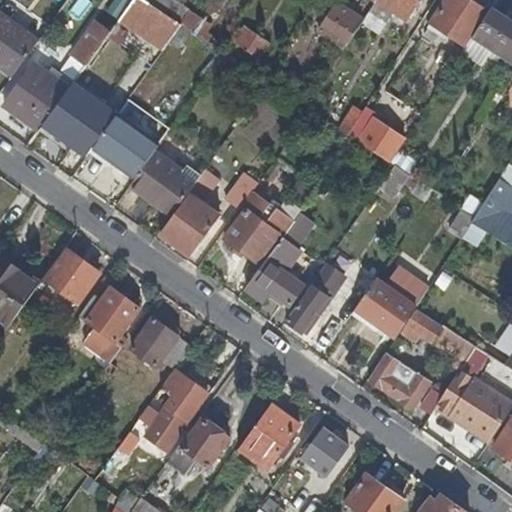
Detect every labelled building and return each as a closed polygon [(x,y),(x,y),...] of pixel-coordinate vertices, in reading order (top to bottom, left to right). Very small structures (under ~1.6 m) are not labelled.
[(80,21),(91,1),(89,0),(74,0),(67,14),(80,21)] [(136,0),(120,23),(163,52),(168,44),(181,26),(141,0),(136,0)] [(189,14),(168,0),(141,0),(181,26),(189,14)] [(419,0),(376,0),(375,3),(366,16),(384,27),(394,10),(407,19),(419,0)] [(446,0),(430,24),(466,47),(472,38),(488,13),(468,0),(446,0)] [(320,32),(345,49),(363,21),(338,5),(320,32)] [(495,53),(511,63),(511,23),(490,9),(488,13),(472,38),(495,53)] [(231,42),(189,14),(181,26),(191,32),(223,54),(231,42)] [(0,68),(12,77),(36,44),(0,17),(0,68)] [(72,57),(86,67),(106,41),(113,32),(98,21),(72,57)] [(178,50),(191,32),(181,26),(168,44),(178,50)] [(245,29),(235,45),(259,62),(270,46),(245,29)] [(495,53),(472,38),(466,47),(461,54),(484,69),(495,53)] [(135,62),(106,41),(86,67),(116,89),(135,62)] [(4,107),(38,132),(69,91),(36,68),(18,93),(15,91),(4,107)] [(354,109),(339,130),(348,136),(362,115),(354,109)] [(404,143),(362,115),(348,136),(353,139),(390,164),(404,143)] [(159,147),(116,116),(91,149),(134,180),(153,156),(159,147)] [(320,120),(302,144),(322,159),(339,135),(320,120)] [(196,186),(153,156),(134,180),(130,186),(173,217),(196,186)] [(225,202),(239,212),(241,209),(252,194),(258,185),(239,172),(228,188),(233,192),(225,202)] [(215,185),(202,176),(196,186),(173,217),(163,231),(182,244),(179,248),(191,257),(212,226),(195,214),(215,185)] [(292,197),(305,206),(317,190),(303,181),(292,197)] [(503,205),(511,191),(511,189),(499,181),(482,207),(474,219),(472,222),(511,248),(511,221),(498,213),(503,205)] [(511,210),(511,191),(503,205),(511,210)] [(293,223),(275,210),(271,216),(265,211),(269,206),(256,196),(245,211),(225,239),(262,267),(293,223)] [(468,198),(460,210),(474,219),(482,207),(468,198)] [(275,210),(269,206),(265,211),(271,216),(275,210)] [(314,224),(299,214),(293,223),(262,267),(245,290),(263,303),(270,293),(290,307),(304,289),(297,284),(284,275),(301,250),(297,248),(314,224)] [(182,244),(163,231),(160,234),(179,248),(182,244)] [(309,256),(301,250),(284,275),(297,284),(300,279),(296,276),(309,256)] [(67,252),(45,282),(77,306),(99,275),(67,252)] [(0,323),(8,329),(39,286),(0,258),(0,323)] [(344,278),(326,265),(286,322),(301,333),(327,296),(332,295),(344,278)] [(385,332),(396,339),(416,308),(428,290),(399,270),(387,288),(376,280),(355,311),(385,332)] [(115,343),(120,335),(139,310),(110,289),(101,301),(95,297),(80,318),(95,329),(85,344),(111,364),(122,349),(115,343)] [(385,332),(355,311),(350,317),(381,338),(385,332)] [(421,335),(456,358),(464,345),(467,341),(444,327),(442,331),(416,314),(404,333),(417,342),(421,335)] [(160,362),(175,372),(192,348),(153,320),(131,350),(156,368),(160,362)] [(83,333),(74,326),(54,354),(59,358),(66,347),(70,350),(83,333)] [(128,341),(120,335),(115,343),(122,349),(128,341)] [(473,350),(464,345),(456,358),(449,369),(457,374),(473,350)] [(450,415),(490,441),(511,409),(472,383),(487,360),(473,350),(457,374),(442,398),(435,408),(448,417),(450,415)] [(400,364),(386,354),(368,381),(412,410),(430,383),(416,374),(408,387),(391,376),(400,364)] [(208,396),(174,372),(161,390),(175,399),(167,410),(187,424),(208,396)] [(422,409),(431,415),(435,408),(442,398),(433,392),(422,409)] [(278,455),(287,442),(299,426),(271,406),(238,451),(266,471),(278,455)] [(167,453),(187,424),(167,410),(161,419),(153,413),(147,421),(155,427),(147,438),(167,453)] [(0,417),(0,426),(39,454),(44,446),(7,419),(1,415),(0,417)] [(181,450),(209,470),(231,440),(216,430),(216,425),(209,420),(205,422),(203,420),(181,450)] [(511,429),(509,427),(494,450),(511,461),(511,429)] [(324,491),(330,496),(359,455),(323,430),(301,460),(331,482),(324,491)] [(141,440),(130,433),(119,449),(129,456),(141,440)] [(293,445),(287,442),(278,455),(283,459),(293,445)] [(366,475),(346,504),(356,511),(395,511),(403,501),(366,475)] [(126,491),(119,500),(115,508),(120,511),(133,511),(141,502),(126,491)] [(436,504),(428,498),(418,511),(461,511),(441,497),(436,504)] [(155,511),(141,502),(133,511),(155,511)]
